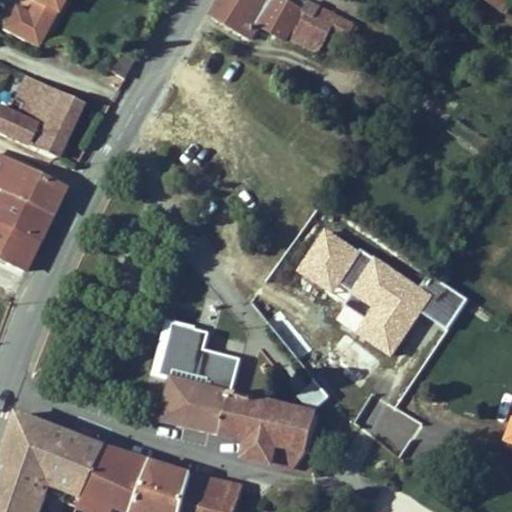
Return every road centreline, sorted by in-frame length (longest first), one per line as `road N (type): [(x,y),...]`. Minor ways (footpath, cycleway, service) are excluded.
road 1 (tertiary): [(5,381),(45,285),(195,0)]
road 2 (residential): [(280,479),(221,466),(5,381)]
